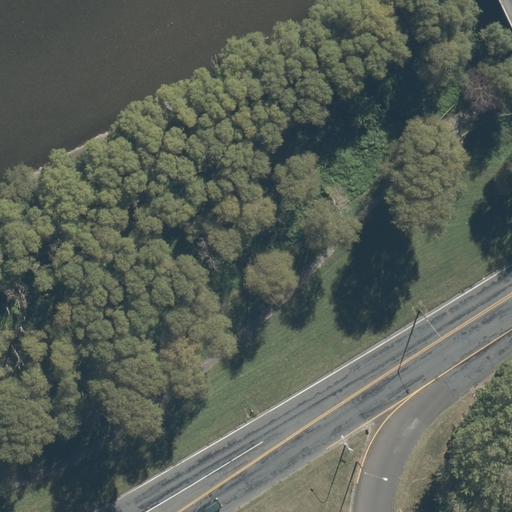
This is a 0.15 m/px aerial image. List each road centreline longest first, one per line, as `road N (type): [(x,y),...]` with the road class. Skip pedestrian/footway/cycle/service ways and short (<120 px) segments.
road 1 (secondary): [(155,511),(472,322)]
road 2 (secondary): [(472,322),(403,418),(383,458),(372,511)]
